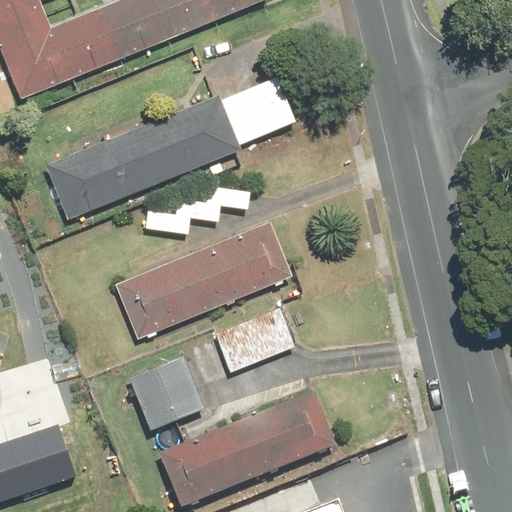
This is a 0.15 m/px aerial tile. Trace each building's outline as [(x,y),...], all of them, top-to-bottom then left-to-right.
[(263,3),(262,0),(121,0),(46,30),(36,3),(43,0),(0,0),(0,65),(14,102),(263,3)] [(218,107),(215,100),(44,167),(66,224),(239,156),(236,148),(274,133),(258,91),(218,107)] [(248,196),(207,188),(203,210),(175,204),(171,221),(144,215),(141,230),(185,239),(188,221),(215,227),(218,210),(244,215),(248,196)] [(286,281),(265,228),(113,290),(134,343),(286,281)] [(292,351),(277,312),(213,336),(228,375),(292,351)] [(200,414),(180,360),(125,381),(146,435),(200,414)] [(331,449),(309,395),(156,457),(178,511),(331,449)] [(59,425),(0,445),(0,506),(78,479),(59,425)] [(335,511),(332,502),(306,511),(335,511)]
